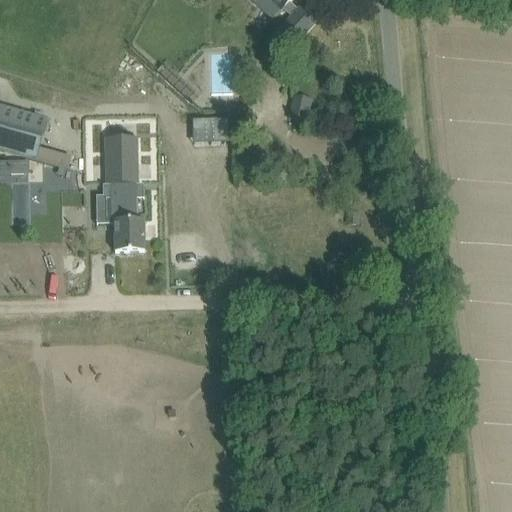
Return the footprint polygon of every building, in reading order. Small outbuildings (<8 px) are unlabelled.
[(292,0),(267,0),(280,12),(284,8),(293,17),(270,44),(284,58),(315,25),(299,10),(298,11),(289,4),(292,0)] [(294,99),(289,120),(306,124),(311,103),(294,99)] [(48,122),(0,107),(0,152),(36,163),(48,122)] [(137,140),(104,141),(105,187),(109,187),(110,222),(114,222),(115,255),(144,254),(143,222),(137,222),(136,187),(138,187),(137,140)] [(29,164),(1,165),(1,177),(30,176),(29,164)]
